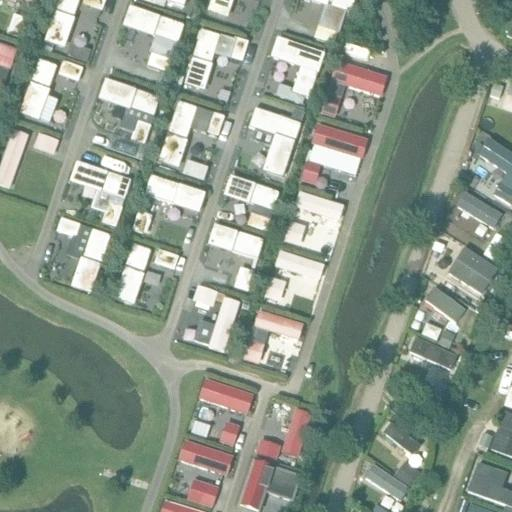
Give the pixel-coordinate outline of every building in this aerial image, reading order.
[(55,14),(44,44),(53,47),(64,51),(75,21),(73,20),(80,0),(59,0),(55,14)] [(83,0),(81,6),(101,13),(105,0),(83,0)] [(167,0),(166,3),(183,9),(186,0),(167,0)] [(211,0),(207,15),(227,21),(234,0),(211,0)] [(300,0),(326,8),(327,7),(351,14),(355,0),(300,0)] [(129,9),(122,29),(153,40),(154,38),(177,46),(178,46),(184,27),(129,9)] [(13,16),(6,36),(20,41),(27,21),(13,16)] [(317,29),(313,41),(333,47),(337,35),(317,29)] [(192,60),(184,88),(204,94),(212,67),(211,66),(214,56),(219,37),(201,32),(192,61),(192,60)] [(236,42),(230,61),(242,65),(248,44),(234,40),(234,41),(236,42)] [(275,40),(268,59),(298,69),(290,94),(304,99),(307,100),(315,75),(316,75),(324,55),(275,40)] [(44,44),(41,51),(51,54),(53,47),(44,44)] [(0,46),(0,68),(9,71),(9,72),(10,73),(17,54),(17,52),(0,46)] [(70,46),(66,58),(87,65),(91,52),(70,46)] [(151,55),(147,68),(167,75),(171,62),(151,55)] [(39,62),(20,116),(40,123),(51,91),(49,91),(58,68),(39,62)] [(63,63),(58,77),(78,85),(83,71),(63,63)] [(336,64),(330,84),(332,84),(345,89),(381,100),(387,80),(336,64)] [(106,81),(100,101),(131,112),(131,110),(155,118),(161,100),(138,92),(106,81)] [(327,96),(320,116),(334,121),(341,100),(328,96),(327,96)] [(178,104),(158,165),(178,172),(188,143),(186,142),(190,130),(197,110),(178,104)] [(255,111),(249,129),(274,137),(262,173),(282,180),(301,126),(255,111)] [(210,114),(203,135),(218,139),(224,119),(210,114)] [(132,135),(130,143),(144,147),(151,128),(137,123),(133,135),(132,135)] [(314,148),(309,164),(318,167),(321,168),(355,178),(360,162),(362,162),(368,142),(317,127),(311,147),(312,147),(314,148)] [(11,136),(0,168),(0,187),(10,191),(29,138),(13,133),(11,136)] [(38,136),(33,151),(53,158),(58,143),(38,136)] [(479,155),(511,176),(511,158),(488,142),(479,155)] [(307,163),(301,184),(315,188),(321,168),(318,167),(309,164),(307,163)] [(76,164),(69,185),(96,194),(96,192),(124,201),(125,201),(131,183),(76,164)] [(150,178),(144,197),(172,206),(172,208),(199,216),(206,196),(150,178)] [(230,178),(223,199),(249,208),(249,206),(253,207),(250,217),(269,223),(270,221),(279,195),(230,178)] [(511,192),(500,185),(491,201),(507,211),(511,202),(511,192)] [(461,205),(494,225),(501,213),(468,193),(461,205)] [(299,194),(294,211),(295,211),(339,225),(344,209),(299,194)] [(104,215),(101,225),(115,229),(121,210),(109,206),(106,215),(104,215)] [(138,213),(132,233),(145,238),(152,218),(138,213)] [(60,221),(56,234),(72,240),(72,239),(75,240),(79,228),(60,221)] [(290,224),(283,244),(299,249),(305,229),(290,224)] [(214,227),(207,248),(232,255),(232,254),(258,262),(264,243),(214,227)] [(80,262),(70,290),(91,297),(111,238),(92,232),(81,263),(80,262)] [(133,246),(113,301),(134,309),(145,277),(143,276),(151,253),(133,246)] [(487,247),(482,255),(489,260),(495,251),(487,247)] [(464,250),(448,276),(477,294),(482,298),(487,289),(498,272),(496,271),(488,266),(464,250)] [(158,252),(154,266),(173,273),(178,259),(158,252)] [(279,254),(274,270),(319,284),(324,268),(279,254)] [(239,270),(233,290),(248,295),(254,274),(239,270)] [(271,280),(264,300),(279,305),(286,285),(271,280)] [(197,288),(192,303),(213,310),(218,295),(197,288)] [(435,293),(427,305),(467,331),(475,319),(435,293)] [(202,325),(196,344),(209,348),(208,351),(224,356),(240,306),(223,300),(215,329),(202,325)] [(482,302),(475,313),(483,318),(490,307),(482,302)] [(259,314),(254,330),(298,344),(303,328),(303,327),(259,314)] [(443,333),(437,347),(449,351),(454,337),(443,333)] [(250,342),(243,362),(258,367),(265,347),(250,342)] [(415,342),(409,355),(450,373),(456,360),(415,342)] [(466,397),(395,365),(379,407),(447,438),(466,397)] [(205,382),(198,402),(247,418),(254,398),(205,382)] [(294,412),(281,455),(298,460),(311,417),(294,412)] [(511,418),(504,415),(490,453),(511,461),(511,418)] [(226,424),(219,445),(233,450),(240,429),(226,424)] [(383,436),(412,459),(420,449),(390,426),(383,436)] [(483,435),(478,448),(488,451),(492,439),(483,435)] [(260,442),(255,456),(276,463),(280,449),(260,442)] [(182,444),(176,463),(225,479),(232,459),(182,444)] [(404,464),(394,479),(409,490),(419,475),(404,464)] [(253,465),(239,508),(252,511),(256,511),(263,493),(292,502),(300,480),(253,465)] [(468,495),(511,511),(511,495),(501,491),(506,478),(478,467),(468,495)] [(373,470),(367,479),(399,501),(405,492),(373,470)] [(193,482),(187,502),(198,506),(212,511),(218,490),(205,486),(193,482)] [(460,501),(455,511),(465,511),(468,504),(460,501)] [(192,511),(164,503),(161,511),(192,511)]
